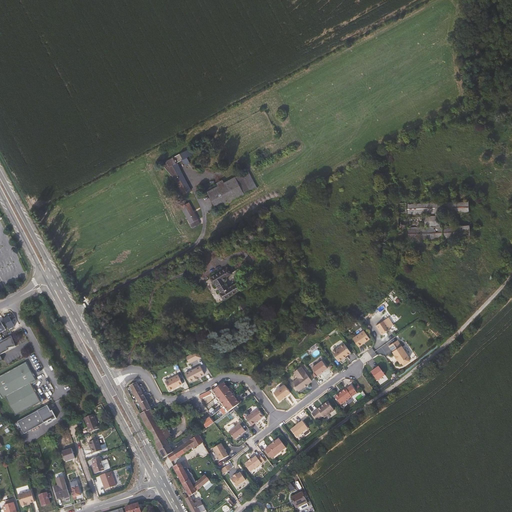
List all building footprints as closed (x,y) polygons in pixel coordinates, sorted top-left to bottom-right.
[(191,190),(177,164),(188,157),(185,152),(167,161),(184,194),(191,190)] [(250,171),(210,193),(211,194),(219,209),(259,188),(250,171)] [(453,211),(469,211),(470,201),(449,201),(449,205),(453,205),(453,211)] [(407,204),(408,214),(441,213),(441,202),(407,204)] [(190,203),(182,208),(193,229),(201,224),(190,203)] [(471,236),(470,224),(439,226),(439,215),(424,216),(424,226),(435,226),(435,235),(437,235),(438,238),(471,236)] [(228,277),(227,276),(232,272),(228,266),(211,277),(215,283),(217,282),(222,291),(221,292),(225,298),(242,287),(238,281),(230,286),(225,280),(228,279),(228,277)] [(245,309),(246,312),(250,309),(243,299),(240,301),(241,303),(245,309)] [(377,324),(383,332),(392,327),(386,318),(377,324)] [(361,344),(372,336),(366,328),(355,335),(361,344)] [(8,350),(17,346),(12,337),(0,343),(0,363),(4,361),(1,356),(8,352),(8,351),(8,350)] [(399,358),(402,362),(410,356),(398,338),(390,344),(396,353),(395,353),(399,358)] [(334,348),(341,358),(353,349),(346,340),(334,348)] [(186,356),(188,363),(201,359),(198,352),(186,356)] [(325,357),(314,364),(318,369),(320,372),(330,365),(329,364),(325,357)] [(295,380),(301,388),(307,384),(311,382),(310,381),(314,378),(311,373),(304,363),(297,369),(301,375),(295,380)] [(0,378),(0,394),(3,399),(5,398),(30,385),(36,381),(31,372),(29,373),(24,365),(0,378)] [(185,374),(190,384),(205,376),(201,366),(185,374)] [(374,372),(379,378),(387,373),(382,366),(374,372)] [(183,383),(185,382),(180,372),(177,373),(183,383)] [(170,391),(183,384),(178,375),(165,382),(170,391)] [(145,398),(137,382),(130,386),(144,413),(150,410),(152,410),(145,398)] [(288,383),(287,382),(283,385),(277,390),(283,398),(293,390),(288,383)] [(236,407),(239,404),(236,399),(224,383),(213,391),(229,412),(236,407)] [(15,416),(40,403),(30,385),(5,398),(15,416)] [(337,394),(342,401),(353,394),(348,386),(337,394)] [(325,414),(326,416),(336,408),(330,400),(314,412),(319,418),(325,414)] [(57,419),(53,411),(51,412),(48,406),(18,422),(24,434),(48,421),(52,419),(53,421),(57,419)] [(253,424),(266,415),(260,407),(248,415),(253,424)] [(166,439),(159,426),(150,410),(144,413),(140,415),(159,449),(169,444),(166,440),(167,439),(166,439)] [(90,433),(99,429),(93,415),(84,419),(90,433)] [(207,428),(212,423),(208,418),(202,423),(207,428)] [(236,437),(247,429),(242,422),(231,430),(236,437)] [(172,437),(164,423),(159,426),(166,439),(167,439),(172,437)] [(297,439),(308,430),(303,423),(291,431),(297,439)] [(194,437),(178,448),(174,452),(164,459),(167,464),(172,462),(194,448),(194,449),(204,442),(200,434),(194,437)] [(191,434),(176,445),(178,447),(178,448),(194,437),(191,434)] [(89,443),(92,454),(101,451),(97,440),(89,443)] [(265,451),(272,460),(287,449),(280,440),(265,451)] [(215,447),(222,459),(230,455),(223,442),(215,447)] [(169,445),(170,444),(169,443),(169,444),(159,449),(164,459),(174,452),(173,451),(169,445)] [(71,448),(62,451),(65,461),(74,458),(71,448)] [(246,466),(251,474),(266,462),(261,455),(253,461),(253,460),(249,463),(250,463),(246,466)] [(110,469),(107,461),(101,462),(100,458),(92,461),(93,465),(92,465),(96,474),(110,469)] [(73,464),(81,488),(87,485),(79,462),(76,463),(73,464)] [(181,463),(174,467),(183,485),(190,481),(193,485),(196,483),(197,483),(191,472),(190,473),(187,468),(184,470),(181,463)] [(230,463),(221,470),(224,474),(233,467),(230,463)] [(105,490),(116,487),(111,472),(100,476),(105,490)] [(232,479),(237,487),(247,480),(241,473),(239,474),(238,474),(234,477),(235,477),(232,479)] [(209,480),(205,475),(197,483),(196,483),(200,489),(202,486),(209,480)] [(64,476),(56,478),(57,486),(66,484),(64,476)] [(206,489),(211,484),(209,480),(202,486),(203,488),(204,487),(206,489)] [(75,500),(74,497),(80,495),(76,481),(70,483),(72,493),(71,493),(73,500),(75,500)] [(190,497),(200,489),(196,483),(193,485),(190,481),(183,485),(190,497)] [(68,488),(67,488),(66,484),(57,486),(54,487),(58,499),(65,497),(66,500),(70,499),(68,491),(69,491),(68,488)] [(27,504),(30,503),(34,502),(31,491),(18,495),(21,506),(22,505),(23,507),(27,505),(27,504)] [(50,494),(48,495),(47,493),(39,495),(42,506),(50,504),(49,499),(51,498),(50,494)] [(304,508),(309,506),(303,493),(292,498),(297,508),(303,505),(304,508)] [(200,500),(199,501),(194,504),(193,502),(190,497),(186,500),(192,511),(199,511),(198,508),(203,505),(200,500)] [(15,511),(13,504),(12,504),(11,500),(6,502),(7,506),(3,507),(4,510),(3,511),(5,511),(4,511),(15,511)]
